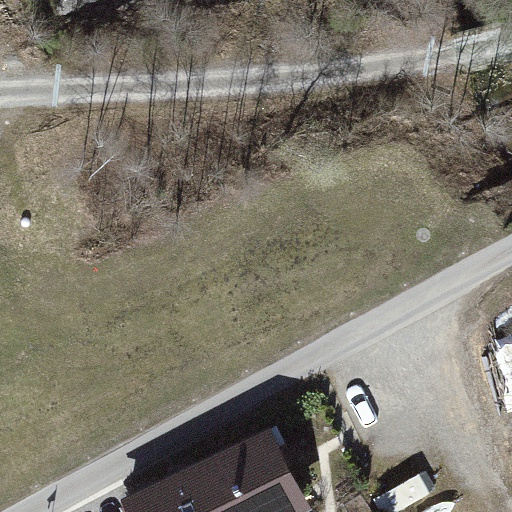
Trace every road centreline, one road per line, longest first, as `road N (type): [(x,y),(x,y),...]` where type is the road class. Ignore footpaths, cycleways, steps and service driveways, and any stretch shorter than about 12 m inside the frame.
road 1 (track): [(511,50),(214,88),(0,101)]
road 2 (track): [(511,447),(459,289)]
